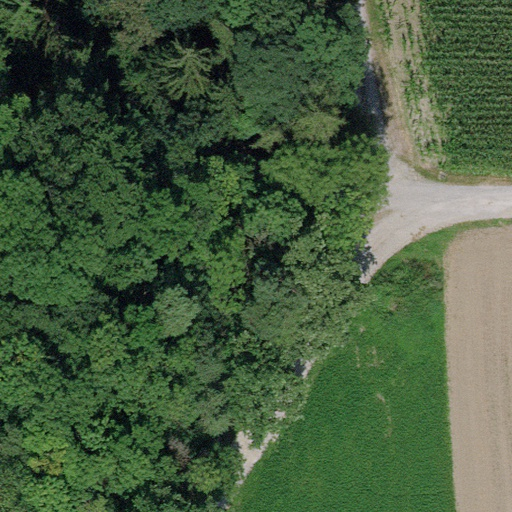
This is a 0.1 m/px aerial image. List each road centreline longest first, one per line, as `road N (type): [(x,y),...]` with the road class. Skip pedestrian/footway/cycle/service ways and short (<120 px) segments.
road 1 (track): [(349,0),(390,206),(199,511)]
road 2 (track): [(390,206),(0,122)]
road 3 (track): [(390,206),(511,210)]
